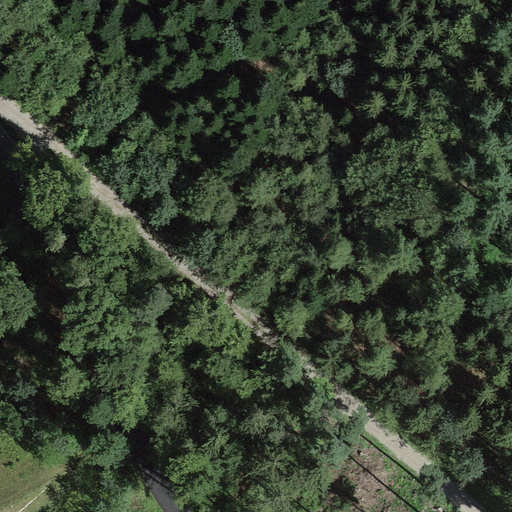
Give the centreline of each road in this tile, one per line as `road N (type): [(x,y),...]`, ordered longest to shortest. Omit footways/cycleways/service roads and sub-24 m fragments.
road 1 (track): [(470,511),(0,111)]
road 2 (tertiary): [(0,166),(57,251),(181,511)]
